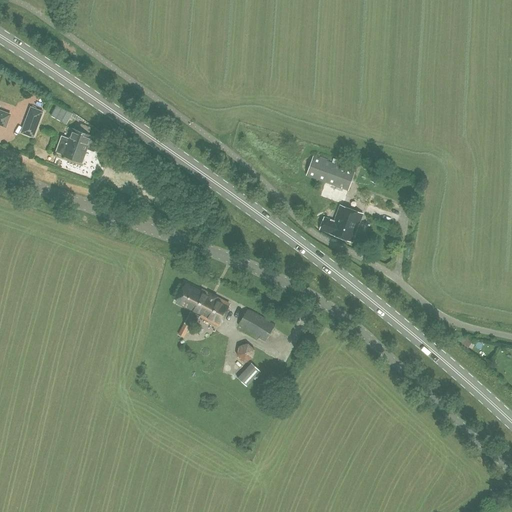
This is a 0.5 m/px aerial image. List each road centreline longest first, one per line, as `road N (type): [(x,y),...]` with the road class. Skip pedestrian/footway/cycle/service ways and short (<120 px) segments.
road 1 (primary): [(511,422),(288,236),(0,35)]
road 2 (unclassified): [(511,336),(460,325),(376,265),(313,233),(231,152),(13,0)]
road 3 (unclassified): [(511,475),(376,356),(282,293),(0,181)]
